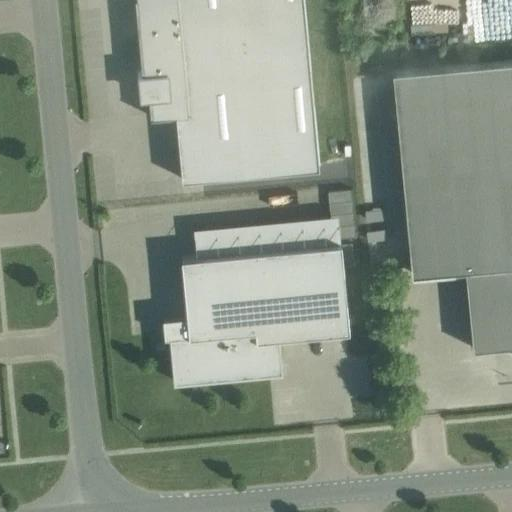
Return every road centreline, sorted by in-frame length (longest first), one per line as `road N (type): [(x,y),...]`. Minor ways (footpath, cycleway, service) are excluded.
road 1 (unclassified): [(45,0),(94,511)]
road 2 (unclassified): [(511,475),(112,511)]
